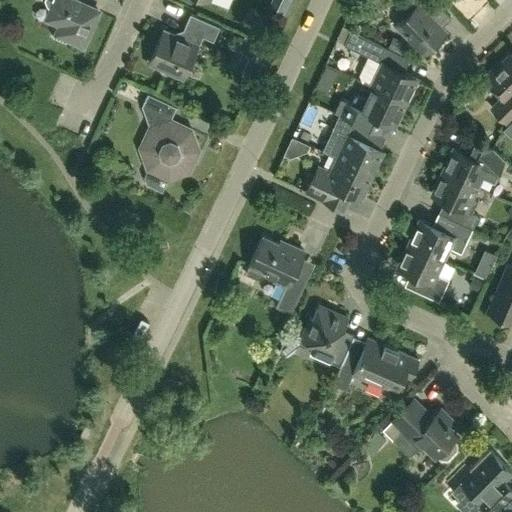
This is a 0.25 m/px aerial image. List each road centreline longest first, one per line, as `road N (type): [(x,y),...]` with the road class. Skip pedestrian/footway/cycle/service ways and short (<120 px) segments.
road 1 (residential): [(120,419),(322,0)]
road 2 (residential): [(456,335),(378,301),(360,265),(448,71),(511,9)]
road 3 (residential): [(91,114),(142,0)]
